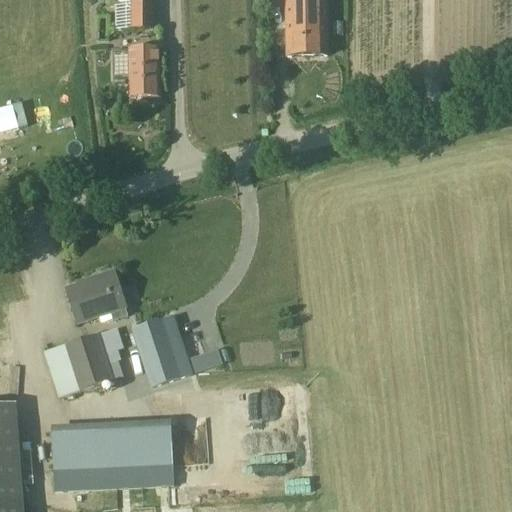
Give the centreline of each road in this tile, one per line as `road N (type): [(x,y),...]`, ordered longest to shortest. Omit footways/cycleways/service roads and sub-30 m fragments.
road 1 (unclassified): [(184,174),(511,95)]
road 2 (unclassified): [(0,235),(184,174)]
road 3 (unclassified): [(184,174),(175,0)]
